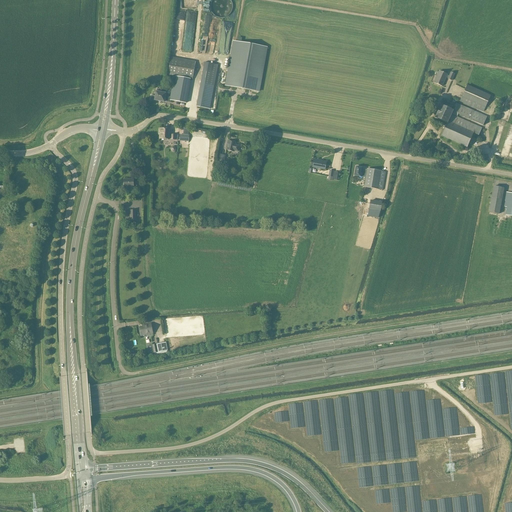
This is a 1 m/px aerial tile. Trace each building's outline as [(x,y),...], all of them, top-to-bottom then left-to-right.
[(210,0),(215,15),(233,10),(230,0),(210,0)] [(205,52),(212,14),(207,13),(203,36),(206,36),(206,40),(202,39),(200,51),(205,52)] [(225,53),(227,53),(233,22),(224,21),(218,55),(224,56),(225,53)] [(234,41),(226,86),(259,92),(267,47),(234,41)] [(168,75),(174,76),(190,79),(193,80),(196,61),(171,57),(168,75)] [(211,69),(204,67),(200,89),(207,91),(211,69)] [(450,76),(447,75),(448,74),(440,71),(434,83),(442,86),(446,77),(449,78),(448,79),(452,81),(455,74),(451,72),(450,76)] [(484,111),(491,96),(467,85),(460,101),(484,111)] [(165,102),(170,103),(171,98),(171,97),(170,97),(170,98),(165,97),(166,93),(161,92),(162,90),(161,89),(158,89),(157,89),(157,92),(156,92),(155,96),(152,95),(151,99),(155,100),(165,102)] [(190,95),(172,92),(171,97),(171,98),(189,101),(190,95)] [(198,100),(197,106),(210,109),(211,102),(198,100)] [(435,118),(447,123),(441,136),(467,147),(474,133),(479,135),(482,128),(457,117),(458,114),(483,125),(487,117),(456,103),(453,111),(441,105),(435,118)] [(183,134),(180,134),(179,140),(189,141),(190,135),(188,135),(189,128),(184,127),(183,134)] [(160,134),(160,139),(169,139),(170,129),(159,128),(159,134),(160,134)] [(226,150),(234,152),(234,150),(238,151),(239,145),(236,145),(236,142),(228,140),(226,150)] [(217,164),(224,165),(226,155),(219,154),(217,164)] [(314,159),(313,167),(325,169),(327,162),(321,161),(321,160),(314,159)] [(367,173),(362,172),(363,168),(356,167),(355,176),(366,178),(364,187),(383,190),(386,172),(382,171),(368,169),(367,173)] [(134,187),(137,187),(137,182),(134,182),(134,179),(124,179),(124,187),(125,187),(125,191),(129,191),(129,187),(134,187)] [(494,186),(490,212),(501,213),(505,187),(494,186)] [(381,211),(382,202),(371,200),(369,209),(381,211)] [(144,334),(144,335),(153,333),(151,323),(143,325),(143,326),(139,327),(140,334),(144,334)] [(168,354),(166,342),(152,345),(155,357),(168,354)]
